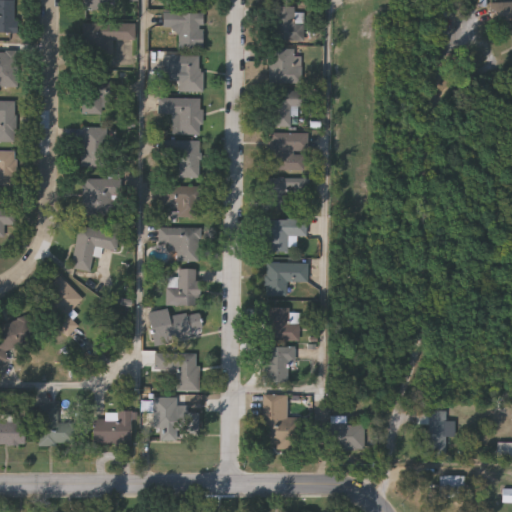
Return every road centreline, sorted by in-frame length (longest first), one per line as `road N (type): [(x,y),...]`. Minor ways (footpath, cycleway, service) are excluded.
road 1 (residential): [(230,489),(235,0)]
road 2 (tertiary): [(369,501),(344,490),(0,489)]
road 3 (residential): [(0,288),(20,279),(47,241),(51,0)]
